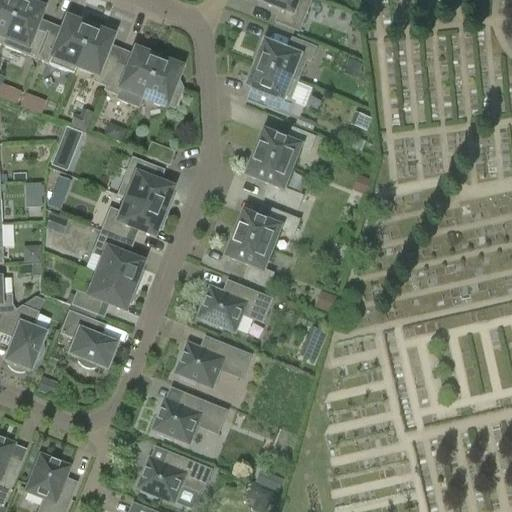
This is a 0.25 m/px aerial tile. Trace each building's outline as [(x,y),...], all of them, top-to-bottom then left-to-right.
[(0,0),(0,46),(1,47),(19,0),(0,0)] [(33,4),(21,0),(19,0),(1,47),(34,60),(45,32),(35,29),(42,11),(32,7),(33,4)] [(312,0),(311,0),(259,0),(258,3),(280,12),(276,24),(299,34),(312,0)] [(72,76),(74,70),(90,27),(77,22),(76,25),(65,20),(59,38),(49,34),(38,62),(72,76)] [(102,32),(90,27),(74,70),(94,78),(92,84),(105,89),(116,65),(117,61),(105,56),(112,39),(101,35),(102,32)] [(265,44),(257,67),(298,83),(306,62),(311,64),(316,50),(292,41),(288,53),(265,44)] [(116,65),(105,89),(103,93),(116,98),(115,101),(138,110),(142,101),(158,59),(145,54),(144,56),(134,52),(127,70),(116,65)] [(171,64),(158,59),(142,101),(165,110),(165,108),(174,111),(182,91),(173,88),(180,71),(170,66),(171,64)] [(298,83),(257,67),(248,89),(270,97),(265,110),(289,119),(294,105),(290,104),(298,83)] [(0,101),(15,107),(21,93),(0,85),(0,101)] [(19,109),(40,117),(45,103),(25,95),(19,109)] [(73,116),(68,129),(79,133),(87,136),(95,116),(82,111),(79,118),(73,116)] [(79,133),(68,129),(65,128),(60,142),(61,143),(57,153),(77,161),(83,144),(76,141),(79,133)] [(265,134),(256,156),(247,178),(269,187),(264,199),(298,212),(303,198),(285,191),(301,149),(310,153),(315,140),(292,130),(287,142),(265,134)] [(145,159),(169,168),(174,153),(150,144),(145,159)] [(125,201),(165,216),(172,200),(168,199),(172,191),(152,183),(157,169),(131,159),(116,197),(125,201)] [(27,184),(27,207),(44,207),(44,185),(27,184)] [(52,192),(45,210),(56,214),(63,196),(52,192)] [(165,216),(125,201),(120,214),(109,210),(99,233),(125,243),(131,230),(153,239),(156,231),(159,232),(165,216)] [(245,215),(236,237),(227,259),(249,268),(244,280),(268,289),(273,276),(264,272),(281,231),(294,236),(299,222),(272,211),(267,224),(245,215)] [(44,231),(62,238),(68,223),(50,216),(44,231)] [(125,243),(99,233),(90,256),(101,260),(96,274),(136,290),(142,274),(139,273),(142,265),(120,256),(125,243)] [(136,290),(96,274),(87,297),(76,293),(70,307),(96,317),(101,304),(123,313),(126,305),(130,306),(136,290)] [(263,325),(272,302),(228,283),(223,296),(211,291),(199,319),(203,321),(202,324),(218,331),(219,327),(234,334),(242,316),(263,325)] [(0,322),(15,312),(11,307),(10,296),(0,296),(0,322)] [(15,312),(0,322),(0,335),(12,341),(4,363),(7,364),(7,367),(10,371),(14,373),(19,374),(24,374),(25,371),(28,373),(32,363),(35,364),(38,361),(41,357),(42,352),(42,347),(39,346),(43,336),(31,331),(38,314),(21,308),(15,312)] [(78,360),(77,363),(81,368),(87,370),(94,370),(95,367),(105,371),(115,347),(93,338),(98,325),(68,313),(58,336),(74,342),(68,357),(78,360)] [(314,363),(325,334),(311,328),(300,358),(314,363)] [(241,381),(251,358),(205,339),(200,352),(188,347),(176,375),(180,377),(179,380),(195,386),(196,383),(212,390),(219,372),(241,381)] [(156,436),(172,442),(173,439),(189,445),(196,428),(217,436),(227,413),(182,395),(177,407),(165,402),(153,431),(158,433),(156,436)] [(20,463),(8,458),(12,446),(0,441),(0,508),(1,509),(20,463)] [(138,490),(142,492),(141,495),(156,501),(158,498),(173,504),(181,487),(202,495),(211,472),(167,454),(162,466),(150,461),(138,490)] [(43,500),(37,511),(64,511),(75,485),(63,480),(68,469),(39,457),(25,493),(43,500)] [(252,511),(251,511),(266,511),(273,496),(260,490),(252,511)]
